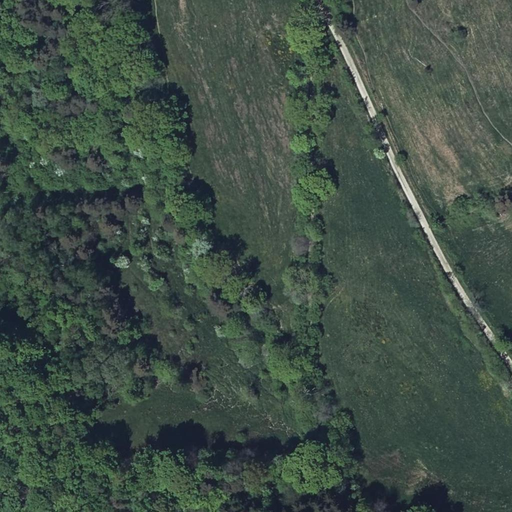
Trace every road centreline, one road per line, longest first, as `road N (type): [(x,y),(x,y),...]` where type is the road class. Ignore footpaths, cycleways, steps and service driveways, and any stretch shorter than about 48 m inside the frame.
road 1 (track): [(322,1),(313,155),(318,433),(299,457),(205,511)]
road 2 (track): [(511,369),(437,249),(321,0)]
